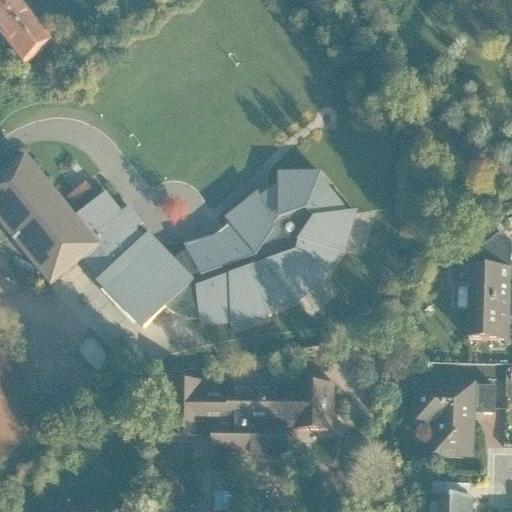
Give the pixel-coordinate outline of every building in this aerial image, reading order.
[(51,45),(13,0),(6,0),(0,5),(0,36),(25,66),(51,45)] [(0,464),(8,461),(30,430),(34,394),(19,361),(0,347),(0,235),(8,230),(55,286),(82,264),(144,329),(166,308),(173,313),(180,316),(186,319),(192,319),(197,320),(202,320),(202,326),(232,326),(272,315),(298,305),(333,277),(348,253),(362,209),(353,210),(322,171),(281,171),(281,183),(263,197),(263,188),(227,216),(232,222),(217,235),(186,244),(188,250),(176,257),(133,205),(126,210),(108,193),(78,214),(26,151),(0,171),(0,464)] [(511,241),(504,232),(460,265),(511,265),(511,241)] [(471,342),(511,343),(511,278),(511,265),(460,265),(460,287),(471,287),(471,342)] [(205,380),(169,380),(168,436),(213,437),(213,460),(289,461),(289,431),(336,432),(335,383),(294,382),(294,385),(227,384),(227,387),(205,387),(205,380)] [(477,386),(477,382),(415,380),(415,424),(433,425),(433,457),(477,458),(477,413),(477,386)] [(498,386),(477,386),(477,413),(497,413),(498,386)] [(449,485),(449,498),(472,498),(472,486),(449,485)] [(72,500),(46,511),(116,511),(108,494),(78,508),(72,500)] [(474,511),(474,498),(472,498),(449,498),(431,498),(431,511),(474,511)]
